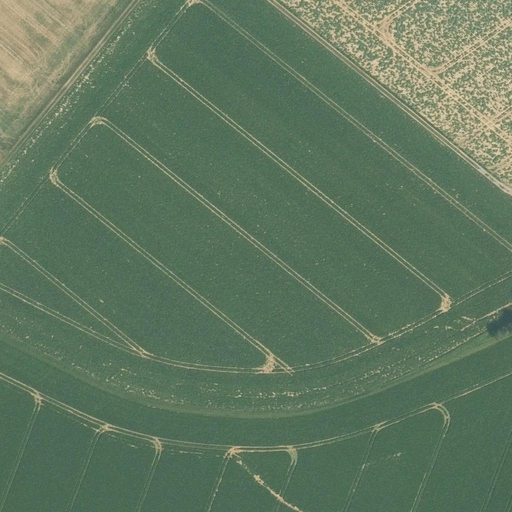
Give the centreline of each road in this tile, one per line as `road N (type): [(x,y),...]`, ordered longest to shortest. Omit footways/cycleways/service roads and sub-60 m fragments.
road 1 (track): [(511,332),(357,397),(286,413),(172,406),(114,389),(0,333)]
road 2 (track): [(268,0),(511,196)]
road 3 (track): [(0,170),(137,0)]
